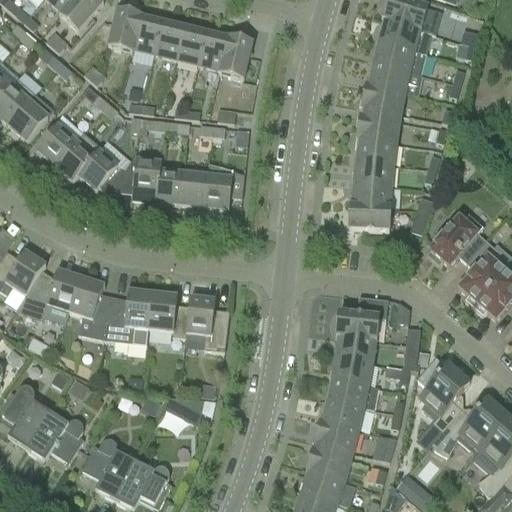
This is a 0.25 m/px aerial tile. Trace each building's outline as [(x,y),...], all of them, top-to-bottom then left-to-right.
[(0,9),(5,14),(11,8),(1,0),(0,0),(0,1),(0,9)] [(61,19),(77,0),(47,0),(44,4),(61,19)] [(77,38),(103,9),(92,0),(77,0),(61,19),(58,22),(77,38)] [(381,25),(419,38),(429,41),(433,42),(440,19),(426,15),(409,9),(401,7),(388,3),(381,25)] [(15,22),(20,16),(11,8),(5,14),(15,22)] [(107,53),(131,59),(132,55),(140,23),(140,21),(116,15),(107,53)] [(32,38),(38,31),(28,23),(23,29),(32,38)] [(132,55),(154,60),(162,29),(140,23),(132,55)] [(377,48),(414,59),(423,62),(429,41),(419,38),(381,25),(380,26),(383,27),(380,39),(377,48)] [(183,34),(162,29),(154,60),(176,66),(183,34)] [(20,46),(26,39),(16,31),(10,38),(20,46)] [(176,66),(197,71),(205,39),(183,34),(176,66)] [(476,55),(479,41),(463,37),(459,51),(467,53),(476,55)] [(29,54),(35,48),(26,39),(20,46),(29,54)] [(51,54),(60,45),(53,39),(45,49),(51,54)] [(227,45),(205,39),(197,71),(219,76),(227,45)] [(227,45),(219,76),(218,81),(242,86),(251,48),(228,43),(227,45)] [(51,54),(58,60),(66,50),(60,45),(51,54)] [(372,69),(372,70),(409,80),(418,82),(423,62),(414,59),(377,48),(377,49),(374,61),(372,69)] [(473,68),(476,55),(467,53),(464,66),(473,68)] [(56,78),(62,71),(52,63),(46,69),(56,78)] [(416,103),(420,83),(418,82),(409,80),(372,70),(371,70),(371,71),(372,71),(367,92),(404,101),(416,103)] [(65,86),(71,79),(62,71),(56,78),(65,86)] [(83,82),(89,87),(98,78),(91,72),(83,82)] [(460,92),(463,79),(455,77),(452,90),(460,92)] [(96,93),(104,83),(98,78),(89,87),(96,93)] [(0,104),(10,93),(0,84),(0,104)] [(10,93),(0,104),(0,124),(8,132),(28,109),(35,101),(17,86),(10,93)] [(456,105),(460,92),(452,90),(448,103),(456,105)] [(360,114),(360,115),(362,115),(362,119),(399,126),(399,123),(404,101),(367,92),(364,91),(364,92),(365,92),(362,105),(360,115),(360,114)] [(102,117),(107,111),(98,102),(92,109),(102,117)] [(27,148),(47,125),(28,109),(8,132),(27,148)] [(140,120),(141,112),(128,110),(128,119),(140,120)] [(111,125),(117,119),(107,111),(102,117),(111,125)] [(153,121),(153,113),(141,112),(140,120),(153,121)] [(186,125),(187,117),(174,115),(173,124),(186,125)] [(225,129),(226,117),(218,116),(216,128),(225,129)] [(448,132),(452,118),(444,116),(440,130),(448,132)] [(198,126),(199,118),(187,117),(186,125),(198,126)] [(225,129),(233,130),(235,118),(226,117),(225,129)] [(355,146),(358,147),(358,146),(396,151),(399,129),(399,126),(362,119),(361,123),(359,122),(359,123),(359,124),(357,133),(355,145),(355,146)] [(54,172),(74,149),(82,140),(61,122),(53,131),(55,132),(35,155),(54,172)] [(138,139),(139,126),(131,125),(129,138),(138,139)] [(163,137),(164,129),(152,127),(151,136),(163,137)] [(176,139),(177,130),(164,129),(163,137),(176,139)] [(211,143),(212,134),(199,133),(198,141),(211,143)] [(223,144),(224,135),(212,134),(211,143),(223,144)] [(443,152),(447,138),(438,136),(434,149),(443,152)] [(72,187),(97,158),(100,154),(83,139),(82,140),(74,149),(54,172),(72,187)] [(507,157),(511,154),(511,148),(510,145),(503,149),(507,157)] [(392,172),(394,161),(396,151),(358,146),(358,147),(355,168),(354,168),(355,168),(355,169),(392,172)] [(118,191),(122,181),(121,180),(116,175),(97,158),(72,187),(73,188),(78,182),(96,198),(97,197),(98,198),(117,200),(118,191)] [(117,201),(116,202),(118,202),(119,196),(132,198),(131,205),(155,208),(160,170),(140,168),(135,164),(136,163),(135,162),(130,169),(123,179),(123,180),(122,181),(118,191),(117,201)] [(435,178),(439,165),(431,163),(427,176),(435,178)] [(392,172),(355,169),(352,168),(352,169),(355,169),(353,191),(391,194),(392,172)] [(179,211),(183,181),(159,178),(160,170),(155,208),(179,211)] [(243,181),(231,180),(208,172),(206,183),(203,213),(228,216),(229,204),(241,205),(244,181),(243,181)] [(431,191),(435,178),(427,176),(423,189),(431,191)] [(203,213),(206,183),(183,181),(179,211),(203,213)] [(391,194),(353,191),(352,191),(352,192),(353,192),(351,213),(348,213),(348,214),(349,214),(389,215),(391,194)] [(429,217),(432,208),(420,204),(417,213),(429,217)] [(421,242),(427,223),(429,217),(417,213),(409,238),(421,242)] [(391,224),(397,218),(397,216),(389,215),(349,214),(348,237),(361,237),(361,240),(362,240),(362,238),(388,239),(388,227),(389,224),(391,224)] [(481,234),(467,222),(461,228),(458,225),(454,229),(450,225),(440,238),(443,241),(434,252),(429,257),(448,273),(457,262),(466,270),(484,249),(475,241),(481,234)] [(493,256),(484,249),(466,270),(474,277),(466,285),(467,285),(458,296),(467,303),(463,307),(473,315),(511,270),(511,266),(496,252),(493,256)] [(38,281),(39,282),(45,272),(23,258),(22,259),(23,260),(16,270),(4,262),(6,259),(6,258),(3,262),(0,266),(0,298),(7,302),(12,294),(25,302),(38,281)] [(511,309),(511,270),(473,315),(482,323),(485,319),(494,327),(503,317),(511,309)] [(21,308),(15,318),(41,325),(42,323),(65,330),(68,318),(80,285),(55,277),(55,278),(56,278),(52,290),(39,282),(38,281),(25,302),(21,308)] [(104,294),(104,293),(80,285),(68,318),(82,322),(78,342),(103,347),(106,335),(106,336),(109,324),(112,308),(99,305),(103,294),(104,294)] [(148,336),(152,300),(126,298),(126,299),(127,299),(126,311),(112,308),(109,324),(106,336),(106,335),(103,347),(131,350),(132,349),(146,351),(148,336)] [(177,304),(177,303),(152,300),(148,336),(172,338),(171,343),(185,345),(185,340),(188,318),(187,318),(175,317),(176,304),(177,304)] [(215,309),(215,307),(189,304),(187,318),(188,318),(185,340),(204,342),(203,356),(224,359),(229,318),(227,318),(227,322),(212,321),(214,309),(215,309)] [(337,344),(375,348),(377,325),(384,326),(386,310),(387,307),(358,304),(356,322),(338,320),(335,343),(334,344),(337,344)] [(416,363),(416,362),(417,356),(419,336),(406,335),(404,362),(416,363)] [(372,370),(375,348),(337,344),(334,364),(334,365),(372,370)] [(418,358),(416,371),(426,373),(428,360),(418,358)] [(415,372),(416,363),(404,362),(403,370),(415,372)] [(368,393),(372,370),(334,365),(334,366),(330,386),(368,393)] [(434,365),(416,386),(426,395),(418,404),(425,410),(422,415),(435,427),(432,430),(442,439),(461,416),(460,415),(460,416),(457,413),(462,407),(462,404),(459,401),(468,390),(447,371),(445,374),(434,365)] [(406,391),(409,377),(400,375),(398,389),(406,391)] [(56,379),(49,389),(60,396),(67,385),(56,379)] [(127,387),(126,397),(141,398),(142,384),(132,383),(127,387)] [(326,407),(326,408),(363,415),(372,417),(376,394),(368,393),(330,386),(330,387),(326,407)] [(74,388),(67,398),(79,405),(86,395),(74,387),(74,388)] [(197,390),(195,403),(213,406),(215,393),(197,390)] [(33,403),(33,402),(33,400),(32,399),(31,398),(30,396),(29,396),(27,395),(26,395),(24,395),(23,395),(21,395),(20,396),(19,397),(18,398),(15,402),(10,400),(0,415),(0,426),(13,435),(7,444),(25,456),(49,419),(32,408),(33,406),(33,405),(33,403)] [(153,424),(160,410),(146,403),(138,416),(153,424)] [(169,404),(166,409),(184,418),(181,424),(197,432),(201,418),(203,407),(169,404)] [(479,457),(508,424),(487,406),(471,425),(461,416),(442,439),(431,451),(434,454),(433,455),(446,463),(454,449),(453,448),(455,445),(469,456),(473,451),(479,457)] [(203,407),(201,418),(211,423),(214,408),(203,407)] [(321,428),(321,429),(358,437),(363,415),(326,408),(323,419),(321,428)] [(400,423),(403,409),(394,408),(392,421),(400,423)] [(67,430),(49,419),(25,456),(44,468),(50,459),(66,469),(64,473),(65,473),(83,446),(79,443),(81,440),(82,438),(82,437),(82,435),(82,434),(82,432),(81,431),(80,429),(79,428),(78,427),(76,427),(75,426),(73,426),(72,427),(70,427),(69,428),(68,429),(67,430)] [(398,436),(400,423),(392,421),(389,435),(398,436)] [(479,457),(472,465),(476,469),(490,481),(478,490),(487,502),(489,501),(491,503),(492,502),(511,479),(511,460),(511,427),(508,424),(479,457)] [(352,460),(358,437),(321,429),(321,428),(319,427),(318,428),(319,428),(314,449),(311,448),(313,449),(313,450),(352,460)] [(116,455),(116,454),(116,452),(115,451),(115,450),(114,448),(112,447),(111,447),(109,446),(108,446),(106,446),(105,447),(103,447),(102,448),(101,449),(100,451),(98,455),(93,452),(79,481),(80,482),(81,478),(99,487),(94,497),(114,507),(134,468),(115,458),(116,457),(116,455)] [(389,468),(393,455),(384,453),(380,466),(389,468)] [(333,462),(311,456),(309,456),(311,457),(305,477),(305,476),(305,477),(344,489),(350,467),(333,462)] [(152,477),(134,468),(114,507),(123,511),(135,511),(138,507),(147,511),(159,511),(170,492),(165,489),(168,485),(168,484),(168,482),(168,480),(168,479),(168,477),(167,476),(166,475),(164,474),(163,473),(162,473),(160,473),(158,473),(157,473),(156,474),(154,475),(153,476),(152,477)] [(382,491),(386,477),(378,475),(374,489),(382,491)] [(337,511),(344,489),(305,477),(305,478),(307,478),(301,498),(300,498),(337,511)] [(511,479),(492,502),(501,510),(503,511),(511,502),(511,500),(511,499),(511,479)] [(390,491),(383,511),(400,511),(406,505),(390,491)] [(336,511),(337,511),(300,498),(298,498),(301,499),(295,511),(336,511)] [(425,498),(414,510),(415,511),(429,511),(434,506),(425,498)]
